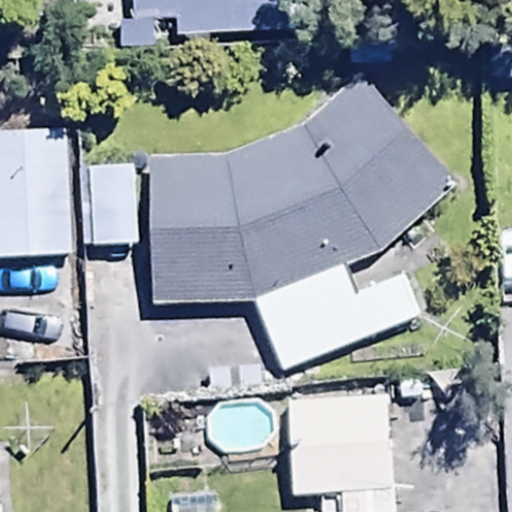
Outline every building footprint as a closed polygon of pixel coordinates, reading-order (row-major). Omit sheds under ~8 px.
[(128,0),(129,26),(115,26),(116,58),(171,57),(170,39),(325,37),(324,0),(128,0)] [(226,161),(150,162),(152,311),(255,309),(281,377),(418,325),(391,255),(458,189),(354,82),(303,132),(226,161)] [(54,137),(0,139),(0,265),(61,262),(54,137)] [(137,252),(132,170),(85,173),(90,255),(137,252)] [(386,407),(289,409),(291,501),(339,500),(339,511),(372,511),(372,499),(388,499),(386,407)]
